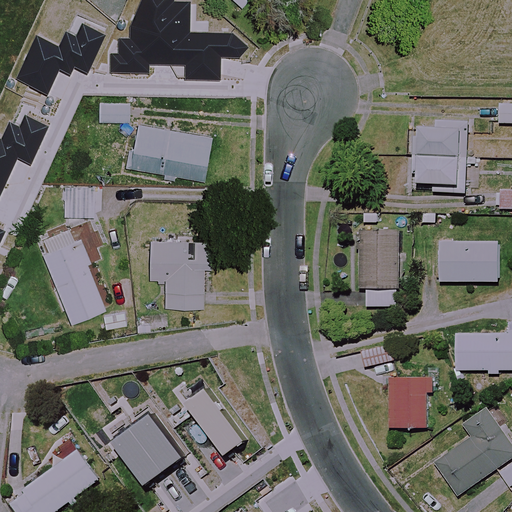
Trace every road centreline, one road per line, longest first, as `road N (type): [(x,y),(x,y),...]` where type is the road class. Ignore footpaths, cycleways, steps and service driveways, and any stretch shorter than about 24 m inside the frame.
road 1 (residential): [(10,375),(289,330)]
road 2 (residential): [(289,330),(281,273),(286,182),(312,87)]
road 3 (residential): [(372,511),(321,432),(289,330)]
